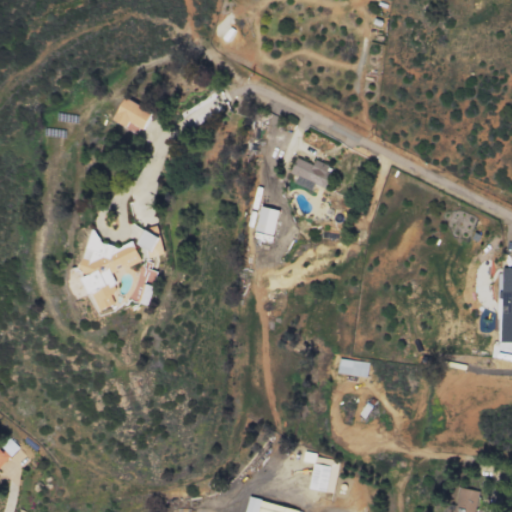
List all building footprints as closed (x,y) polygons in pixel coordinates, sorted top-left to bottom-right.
[(137,123),(153,130),(161,112),(129,97),(118,119),(135,127),(137,123)] [(310,165),(294,158),(287,173),(296,177),(320,188),(329,167),(312,159),(310,165)] [(256,218),(249,217),(247,231),(272,235),(276,210),(258,207),(256,218)] [(117,313),(133,306),(131,299),(134,289),(128,274),(156,262),(157,258),(151,242),(137,248),(118,243),(110,225),(98,268),(117,313)] [(175,238),(161,231),(154,245),(169,252),(175,238)] [(511,342),(511,268),(499,268),(498,343),(511,342)] [(335,373),(365,378),(368,364),(338,358),(335,373)] [(0,470),(13,456),(0,444),(0,470)] [(325,492),(329,459),(311,457),(307,490),(325,492)] [(474,511),(478,492),(459,488),(455,511),(447,510),(446,511),(474,511)] [(295,511),(296,509),(245,500),(242,511),(295,511)]
